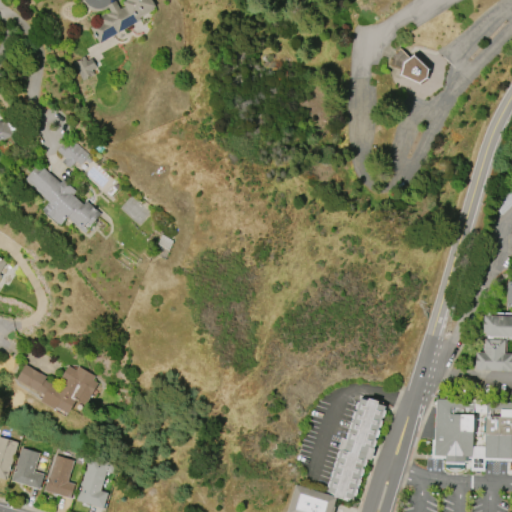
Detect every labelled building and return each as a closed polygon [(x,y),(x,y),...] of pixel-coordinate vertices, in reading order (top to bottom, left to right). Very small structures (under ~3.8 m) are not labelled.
[(98,43),(90,28),(99,23),(97,19),(111,11),(107,5),(115,1),(120,9),(125,6),(123,2),(127,0),(151,0),(155,7),(153,8),(154,10),(140,18),(141,20),(98,43)] [(415,55),(429,69),(428,78),(420,83),(402,75),(405,63),(415,55)] [(83,81),(73,63),(84,56),(87,60),(91,58),(96,67),(91,69),(94,75),(83,81)] [(0,142),(0,122),(4,120),(12,135),(0,142)] [(73,141),(89,155),(88,156),(92,159),(88,164),(84,160),(80,165),(75,161),(69,168),(61,162),(65,158),(56,151),(63,143),(68,147),(73,141)] [(511,149),(503,159),(511,166),(511,149)] [(41,167),(60,183),(63,179),(76,191),(72,195),(83,204),(86,200),(101,213),(95,220),(96,221),(85,234),(67,218),(60,225),(43,209),(49,202),(24,180),(35,168),(38,170),(41,167)] [(511,336),(487,335),(487,333),(485,333),(485,315),(511,316),(511,336)] [(487,339),(507,340),(506,353),(511,353),(511,370),(477,370),(478,352),(486,352),(487,339)] [(97,383),(84,405),(76,400),(68,414),(57,407),(55,410),(41,401),(44,395),(41,393),(39,396),(15,382),(26,364),(47,377),(45,380),(59,388),(65,378),(62,376),(67,366),(75,370),(77,367),(94,376),(92,380),(97,383)] [(387,406),(374,448),(377,449),(373,460),(368,458),(355,499),(349,497),(348,500),(338,497),(339,494),(330,492),(331,488),(328,485),(329,482),(333,481),(334,478),(332,475),(333,472),(336,471),(337,468),(335,465),(336,462),(339,460),(340,458),(338,455),(339,452),(342,451),(343,449),(340,448),(344,438),(348,439),(347,437),(348,433),(352,432),(353,429),(350,427),(351,423),(355,422),(356,419),(353,417),(354,413),(358,412),(359,410),(356,407),(357,403),(361,402),(362,398),(370,401),(371,398),(382,401),(381,404),(387,406)] [(437,400),(473,401),(473,415),(475,415),(473,457),(468,457),(468,462),(465,462),(465,463),(445,462),(445,456),(434,456),(437,400)] [(487,401),(511,402),(511,458),(484,457),(487,401)] [(7,480),(0,477),(0,436),(18,442),(7,480)] [(39,489),(10,481),(20,447),(38,453),(33,471),(43,474),(39,489)] [(69,498),(44,491),(54,455),(72,460),(66,482),(73,484),(69,498)] [(102,508),(75,501),(87,457),(114,464),(112,474),(104,472),(99,491),(107,493),(102,508)] [(286,511),(295,484),(338,497),(333,511),(286,511)]
